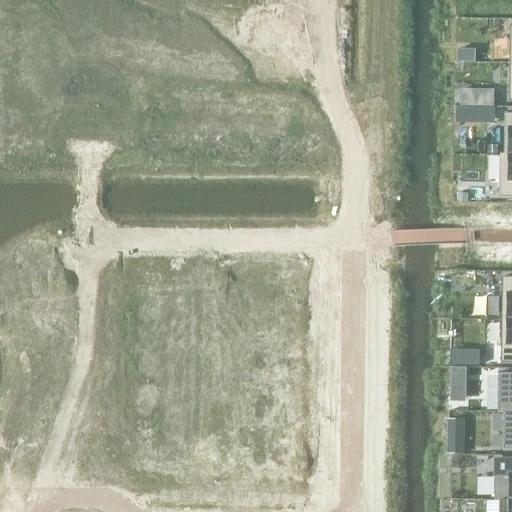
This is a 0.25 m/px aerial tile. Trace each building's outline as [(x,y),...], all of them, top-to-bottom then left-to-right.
[(27,54),(26,106),(61,107),(62,88),(64,88),(64,83),(76,84),(76,43),(50,43),(50,54),(27,54)] [(502,155),(502,156),(511,155),(511,114),(503,114),(502,155)] [(498,154),(498,197),(511,196),(511,155),(502,156),(502,155),(498,154)] [(167,305),(167,300),(175,300),(194,300),(195,265),(131,264),(130,299),(132,299),(132,305),(167,305)] [(216,300),(216,265),(195,265),(194,300),(216,300)] [(216,265),(216,300),(237,301),(238,266),(216,265)] [(300,307),(300,301),(301,301),(302,266),(238,266),(237,301),(265,301),(265,306),(300,307)] [(488,320),(500,320),(511,320),(511,277),(500,278),(500,320),(488,320)] [(132,305),(131,326),(174,327),(175,300),(167,300),(167,305),(132,305)] [(265,306),(265,328),(300,328),(300,307),(265,306)] [(488,320),(488,321),(500,321),(499,363),(511,363),(511,320),(500,320),(488,320)] [(131,326),(131,348),(174,348),(174,327),(131,326)] [(265,328),(264,349),(300,350),(300,328),(265,328)] [(166,370),(166,349),(174,349),(174,348),(131,348),(131,370),(166,370)] [(264,349),(264,370),(264,371),(299,371),(300,350),(264,349)] [(131,370),(131,391),(166,392),(166,370),(131,370)] [(256,370),(256,393),(264,394),(264,393),(299,393),(299,371),(264,371),(264,370),(256,370)] [(511,374),(497,374),(496,413),(501,413),(501,412),(511,412),(511,374)] [(131,391),(130,413),(165,413),(166,392),(131,391)] [(264,394),(264,414),(299,415),(299,393),(264,393),(264,394)] [(501,413),(501,451),(511,450),(511,412),(501,412),(501,413)] [(130,413),(130,434),(165,435),(165,413),(130,413)] [(264,414),(263,436),(299,436),(299,415),(264,414)] [(193,440),(165,440),(165,435),(130,434),(130,440),(129,440),(128,475),(192,475),(193,440)] [(236,441),(235,476),(299,477),(300,442),(299,442),(299,436),(263,436),(263,441),(236,441)] [(214,476),(214,441),(193,440),(192,475),(214,476)] [(214,441),(214,476),(235,476),(236,441),(214,441)] [(511,460),(494,460),(493,500),(511,500),(511,460)] [(511,511),(511,500),(493,500),(493,501),(498,501),(497,511),(511,511)]
